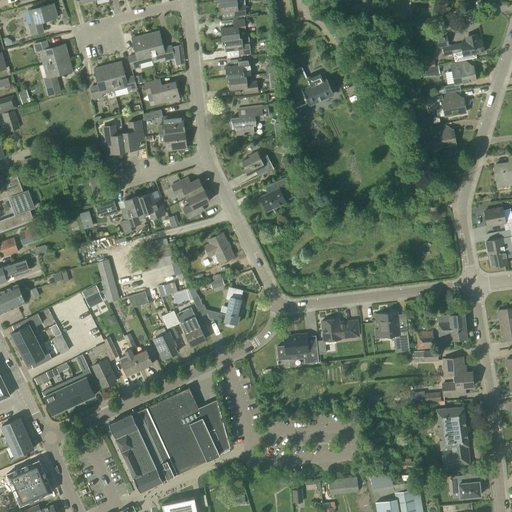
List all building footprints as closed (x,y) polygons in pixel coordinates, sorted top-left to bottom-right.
[(229,0),(219,1),(219,2),(220,13),(233,11),(234,18),(246,16),(244,0),(229,0)] [(365,5),(353,3),(351,12),(364,15),(365,5)] [(31,36),(44,33),(43,30),(41,22),(57,18),(53,4),(28,11),(32,25),(28,26),(31,36)] [(424,29),(440,25),(437,16),(421,20),(424,29)] [(242,37),(247,37),(245,19),(232,20),(233,27),(220,29),(222,40),(224,40),(223,40),(242,37)] [(145,35),(152,60),(165,57),(166,60),(174,58),(171,46),(163,48),(159,31),(145,35)] [(449,45),(446,34),(436,36),(438,49),(442,48),(443,56),(453,54),(455,62),(477,58),(476,54),(484,53),(481,40),(479,40),(478,34),(464,36),(466,43),(461,44),(460,43),(449,45)] [(58,38),(59,43),(70,41),(69,35),(58,38)] [(139,64),(152,60),(145,35),(132,38),(136,55),(128,57),(131,69),(139,67),(139,64)] [(239,56),(251,55),(249,36),(247,37),(242,37),(223,40),(224,40),(225,54),(238,52),(239,56)] [(346,49),(351,46),(345,37),(340,40),(346,49)] [(43,65),(68,58),(65,44),(49,49),(47,40),(33,44),(35,54),(40,53),(43,65)] [(68,58),(43,65),(47,77),(43,78),(48,96),(61,93),(56,76),(72,71),(68,58)] [(246,76),(251,76),(249,58),(237,59),(238,66),(225,67),(226,79),(228,79),(228,78),(244,76),(246,76)] [(444,86),(444,88),(445,93),(461,91),(459,84),(475,80),(473,67),(466,68),(465,61),(449,64),(454,84),(444,86)] [(107,65),(114,91),(126,87),(127,91),(135,89),(132,77),(125,78),(121,62),(107,65)] [(101,94),(114,91),(107,65),(94,69),(98,85),(90,87),(93,100),(101,98),(101,94)] [(321,72),(307,78),(302,66),(288,72),(287,69),(286,70),(289,99),(290,99),(290,98),(292,98),(294,114),(294,103),(306,98),(309,105),(333,94),(325,78),(324,78),(321,72)] [(421,77),(439,74),(438,66),(420,69),(421,77)] [(247,82),(246,76),(244,76),(228,78),(228,79),(229,90),(242,88),(243,95),(258,93),(257,81),(247,82)] [(161,86),(160,79),(143,83),(147,95),(152,93),(155,104),(178,98),(174,82),(161,86)] [(29,98),(26,90),(18,93),(21,101),(29,98)] [(454,100),(452,93),(440,96),(440,95),(434,96),(435,105),(442,104),(445,116),(465,112),(463,99),(454,100)] [(0,114),(18,109),(14,95),(0,99),(0,114)] [(254,134),(253,126),(256,125),(255,122),(256,122),(256,121),(263,120),(262,114),(268,113),(267,105),(237,108),(239,117),(231,118),(232,128),(235,128),(236,136),(254,134)] [(7,132),(20,128),(15,110),(2,114),(7,132)] [(144,121),(162,116),(161,110),(143,114),(144,121)] [(164,134),(184,132),(182,115),(162,118),(164,134)] [(414,118),(407,119),(409,129),(416,127),(414,118)] [(124,150),(138,148),(136,133),(143,132),(141,120),(126,122),(128,133),(122,133),(122,135),(124,150)] [(124,150),(122,135),(117,136),(115,124),(101,126),(103,138),(110,137),(112,153),(124,152),(124,150)] [(444,132),(442,125),(415,130),(416,135),(421,134),(422,139),(428,137),(429,141),(433,141),(435,148),(455,144),(453,130),(444,132)] [(184,132),(164,134),(167,151),(186,148),(184,132)] [(24,173),(67,160),(61,141),(51,144),(53,151),(20,161),(24,173)] [(260,158),(257,152),(248,156),(249,158),(242,162),(244,166),(243,167),(247,175),(255,171),(258,177),(274,169),(267,155),(260,158)] [(511,156),(507,157),(508,163),(494,165),(497,183),(511,180),(511,156)] [(99,183),(96,174),(88,177),(93,193),(107,189),(104,181),(99,183)] [(0,232),(33,220),(30,210),(35,208),(28,190),(23,192),(17,175),(0,180),(0,232)] [(266,211),(285,202),(282,194),(287,191),(285,186),(288,184),(285,178),(277,182),(280,188),(260,198),(266,211)] [(187,198),(204,190),(199,179),(187,184),(185,179),(171,185),(176,195),(183,192),(187,198)] [(204,190),(187,198),(190,205),(183,209),(188,218),(201,212),(198,207),(210,201),(204,190)] [(143,214),(145,219),(145,217),(150,215),(151,219),(164,214),(162,207),(156,209),(151,194),(139,198),(138,198),(143,213),(142,213),(143,214)] [(138,198),(139,198),(138,197),(125,201),(130,216),(124,218),(125,220),(120,222),(124,235),(132,233),(130,226),(140,223),(139,221),(145,219),(143,214),(142,213),(143,213),(138,198)] [(118,213),(114,201),(94,207),(97,215),(102,213),(103,218),(118,213)] [(506,230),(510,230),(511,229),(511,218),(504,220),(502,208),(484,211),(487,227),(504,223),(506,230)] [(92,219),(89,217),(85,218),(84,220),(85,223),(88,225),(91,225),(92,222),(92,219)] [(23,246),(42,239),(38,226),(19,233),(23,246)] [(233,257),(222,233),(209,240),(210,243),(203,246),(209,258),(212,257),(216,264),(219,262),(220,263),(233,257)] [(99,247),(117,241),(115,235),(108,238),(107,235),(96,239),(99,247)] [(0,258),(18,252),(13,238),(0,242),(0,258)] [(488,255),(505,251),(502,238),(485,242),(488,255)] [(157,269),(175,265),(169,244),(152,249),(157,269)] [(505,251),(488,255),(491,268),(507,264),(505,251)] [(46,266),(48,275),(78,268),(76,259),(73,260),(72,254),(43,261),(44,267),(46,266)] [(2,265),(0,265),(0,283),(7,281),(5,277),(29,269),(26,259),(2,267),(2,265)] [(108,302),(119,299),(108,259),(97,262),(108,302)] [(66,271),(60,272),(63,283),(69,281),(66,271)] [(223,280),(210,284),(212,289),(224,286),(223,280)] [(26,290),(25,289),(23,284),(18,286),(17,285),(0,292),(0,305),(10,301),(9,297),(26,290)] [(197,295),(194,287),(189,289),(192,297),(196,307),(202,305),(198,295),(197,295)] [(240,299),(242,291),(228,287),(226,299),(230,300),(225,321),(225,322),(224,325),(233,328),(234,324),(237,324),(239,317),(237,316),(241,299),(240,299)] [(10,301),(0,305),(0,314),(25,303),(25,302),(32,298),(33,300),(40,297),(36,288),(28,291),(27,288),(25,289),(26,290),(9,297),(10,301)] [(132,308),(148,303),(145,291),(127,297),(132,308)] [(99,292),(85,298),(90,308),(103,301),(99,292)] [(500,325),(511,323),(511,301),(509,302),(510,308),(498,310),(500,325)] [(102,308),(105,316),(113,312),(111,305),(102,308)] [(174,311),(168,314),(173,327),(180,324),(174,311)] [(183,328),(191,346),(205,340),(192,311),(179,317),(184,328),(183,328)] [(399,328),(397,312),(375,315),(376,323),(379,322),(380,330),(383,330),(384,336),(393,335),(395,353),(409,351),(407,327),(399,328)] [(22,327),(8,335),(13,345),(36,334),(32,327),(40,323),(35,314),(19,322),(22,327)] [(168,314),(161,317),(167,330),(173,327),(168,314)] [(464,314),(438,316),(440,339),(452,338),(452,340),(466,339),(464,314)] [(339,324),(338,319),(321,321),(324,341),(341,339),(340,338),(359,336),(357,320),(343,322),(343,323),(339,324)] [(511,323),(500,325),(503,340),(511,338),(511,323)] [(166,333),(164,327),(152,333),(155,338),(154,339),(163,359),(177,352),(167,332),(166,333)] [(417,350),(434,348),(432,331),(416,333),(417,350)] [(131,351),(131,350),(137,348),(130,333),(124,336),(130,349),(131,351)] [(288,360),(304,358),(305,363),(318,362),(317,346),(308,347),(307,333),(286,335),(288,360)] [(36,334),(13,345),(18,356),(41,344),(36,334)] [(113,359),(119,356),(110,337),(104,339),(113,359)] [(107,362),(113,359),(106,343),(92,349),(96,356),(98,355),(101,362),(92,366),(102,387),(116,380),(107,362)] [(41,344),(18,356),(23,366),(35,360),(38,365),(49,360),(41,344)] [(133,356),(131,350),(131,351),(130,349),(124,352),(126,355),(119,359),(120,362),(127,376),(140,370),(133,356)] [(133,356),(140,370),(153,364),(146,350),(133,356)] [(414,362),(438,361),(438,351),(413,351),(414,362)] [(464,373),(462,358),(443,360),(445,375),(455,374),(464,373)] [(89,371),(72,378),(82,401),(93,396),(89,386),(95,383),(89,371)] [(464,373),(455,374),(456,383),(442,385),(443,396),(465,394),(464,387),(473,387),(471,372),(464,373)] [(0,399),(9,395),(0,375),(0,399)] [(72,378),(61,384),(71,406),(82,401),(72,378)] [(61,384),(50,389),(61,411),(71,406),(61,384)] [(189,387),(109,424),(140,492),(220,455),(219,452),(230,447),(217,399),(198,408),(189,387)] [(50,389),(39,394),(49,417),(52,416),(52,417),(60,413),(59,412),(61,411),(50,389)] [(425,393),(424,391),(411,393),(412,403),(425,402),(425,404),(441,402),(440,392),(425,393)] [(470,466),(468,446),(463,407),(436,410),(440,450),(441,450),(444,469),(446,469),(447,473),(454,472),(454,468),(470,466)] [(20,417),(1,426),(6,436),(24,428),(20,417)] [(24,428),(6,436),(11,446),(29,438),(24,428)] [(11,446),(15,457),(33,449),(29,438),(11,446)] [(40,459),(6,474),(20,506),(53,491),(40,459)] [(452,491),(459,490),(460,498),(480,496),(480,492),(482,492),(481,485),(479,485),(479,481),(467,482),(467,476),(466,476),(466,475),(450,477),(452,491)] [(332,495),(360,494),(359,478),(332,480),(332,495)] [(422,511),(418,488),(395,492),(396,499),(375,502),(377,511),(422,511)] [(302,489),(292,490),(293,503),(303,502),(302,489)] [(197,511),(194,497),(161,503),(164,511),(197,511)] [(332,508),(332,503),(328,503),(328,505),(322,505),(322,511),(334,511),(334,507),(332,508)]
